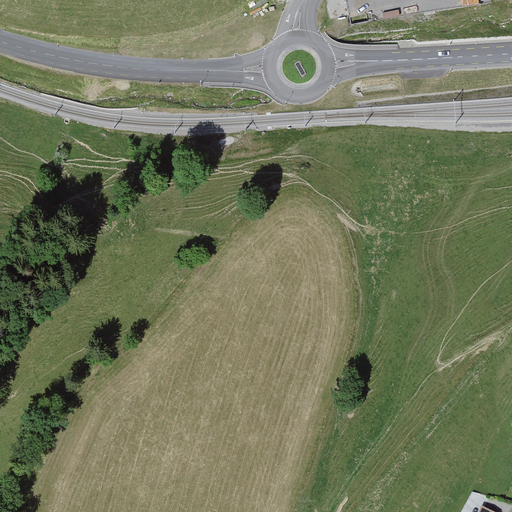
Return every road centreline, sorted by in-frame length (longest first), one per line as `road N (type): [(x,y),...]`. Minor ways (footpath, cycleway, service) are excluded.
road 1 (secondary): [(221,70),(107,65),(0,41)]
road 2 (secondary): [(383,61),(511,53)]
